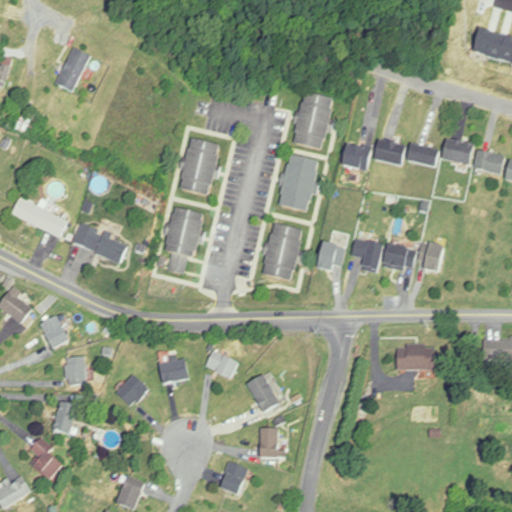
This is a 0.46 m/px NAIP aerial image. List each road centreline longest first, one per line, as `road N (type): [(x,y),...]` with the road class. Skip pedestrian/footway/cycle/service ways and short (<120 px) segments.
road 1 (residential): [(511,314),(143,317),(115,312),(0,254)]
road 2 (residential): [(343,318),(341,373),(307,511)]
road 3 (residential): [(511,105),(379,65)]
